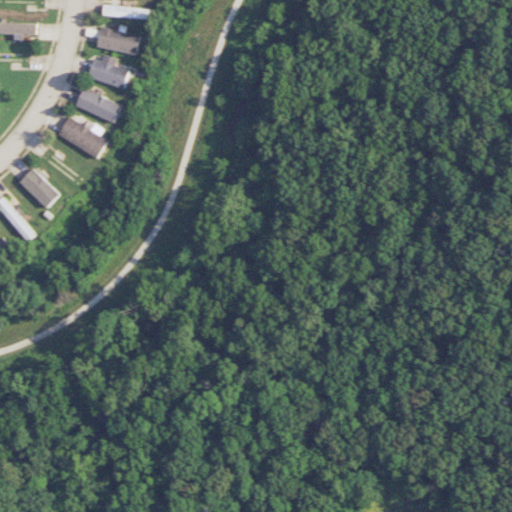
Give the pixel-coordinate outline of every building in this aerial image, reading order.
[(104,17),(154,19),(154,8),(104,6),(104,17)] [(38,24),(0,22),(0,33),(37,34),(38,24)] [(98,47),(138,55),(142,35),(102,27),(98,47)] [(95,59),(89,78),(126,89),(131,70),(116,66),(118,59),(105,54),(103,61),(95,59)] [(115,123),(123,105),(84,88),(77,106),(115,123)] [(101,157),(109,140),(102,136),(105,129),(89,121),(87,125),(69,117),(60,137),(101,157)] [(62,194),(34,168),(21,182),(49,208),(62,194)] [(0,200),(0,205),(28,243),(36,237),(6,196),(0,200)]
